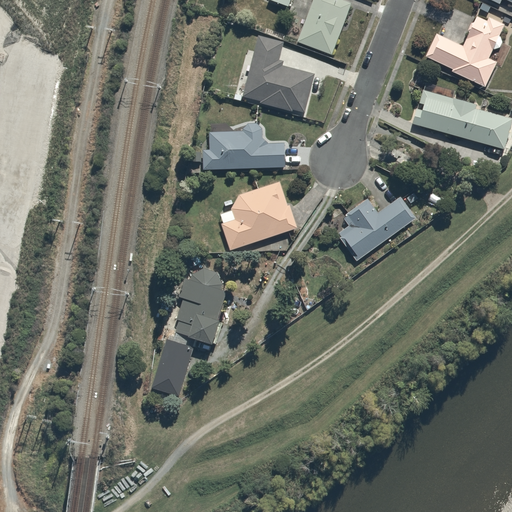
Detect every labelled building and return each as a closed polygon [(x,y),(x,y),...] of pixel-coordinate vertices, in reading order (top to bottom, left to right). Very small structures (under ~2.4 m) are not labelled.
[(349,5),(336,0),(311,0),(295,41),(329,55),(349,5)] [(486,22),(474,17),(462,45),(433,33),(423,56),(450,69),(449,71),(484,88),(496,63),(485,58),(490,48),(491,48),(492,48),(493,48),(494,48),(495,48),(496,47),(497,47),(497,46),(498,46),(498,45),(499,45),(499,44),(499,43),(499,42),(500,42),(500,41),(500,40),(500,39),(499,39),(499,38),(499,37),(498,36),(503,25),(488,18),(486,22)] [(281,41),(256,36),(241,99),(303,113),(312,75),(275,67),(281,41)] [(413,109),(409,125),(503,148),(511,116),(475,108),(477,100),(450,94),(450,98),(420,91),(417,103),(420,104),(419,110),(413,109)] [(240,133),(207,133),(207,149),(200,149),(200,167),(282,168),(282,144),(260,144),(260,127),(240,127),(240,133)] [(219,224),(228,249),(296,227),(281,182),(236,196),(230,208),(233,219),(219,224)] [(347,228),(336,236),(355,261),(412,217),(397,198),(378,213),(366,198),(340,218),(347,228)] [(198,270),(182,280),(177,298),(180,299),(174,318),(177,319),(173,333),(214,347),(222,322),(214,320),(223,292),(216,273),(198,270)] [(191,347),(165,340),(152,388),(178,395),(191,347)]
